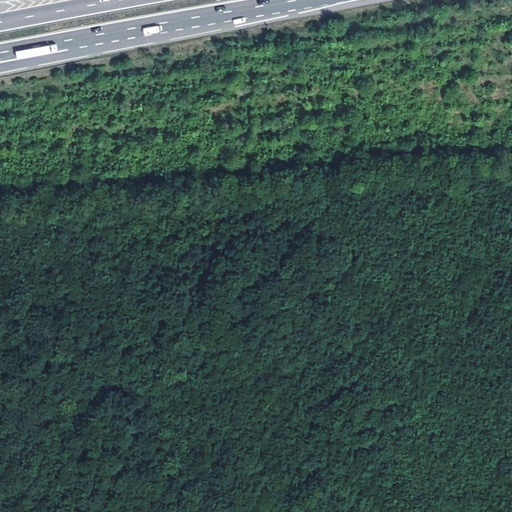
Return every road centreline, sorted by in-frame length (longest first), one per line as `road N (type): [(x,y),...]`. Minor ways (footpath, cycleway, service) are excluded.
road 1 (motorway): [(65,41),(295,0)]
road 2 (motorway): [(119,0),(0,22)]
